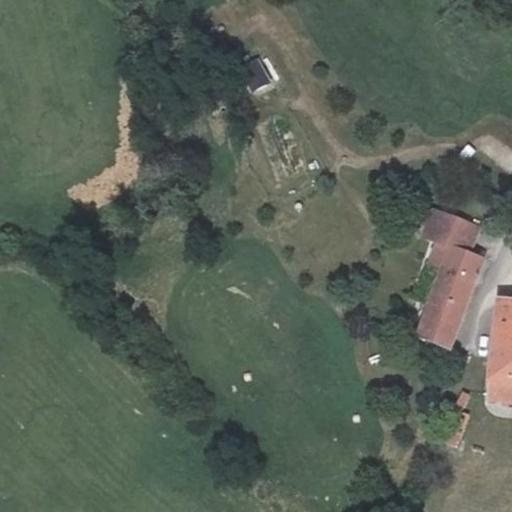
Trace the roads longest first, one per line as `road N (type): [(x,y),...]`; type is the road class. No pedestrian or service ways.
road 1 (track): [(388,511),(455,360)]
road 2 (unclassified): [(455,360),(511,249)]
